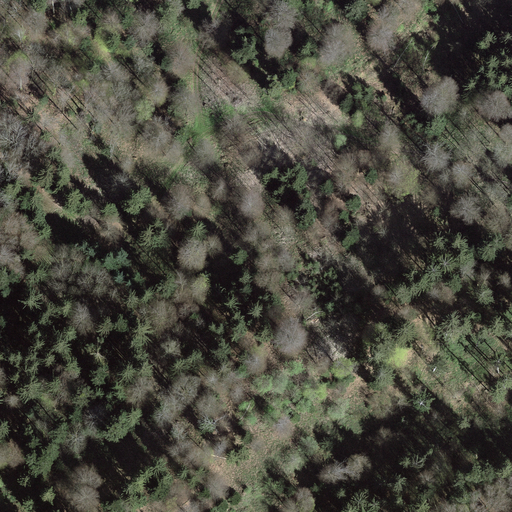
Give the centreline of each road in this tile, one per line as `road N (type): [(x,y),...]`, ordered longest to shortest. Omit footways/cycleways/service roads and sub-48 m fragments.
road 1 (track): [(511,183),(253,113),(189,148),(125,226),(40,213),(6,196),(0,178)]
road 2 (track): [(73,0),(142,113),(203,137),(198,50),(220,0)]
road 3 (track): [(511,329),(488,341),(428,414),(370,511)]
road 4 (track): [(253,113),(328,85),(408,26),(421,0)]
